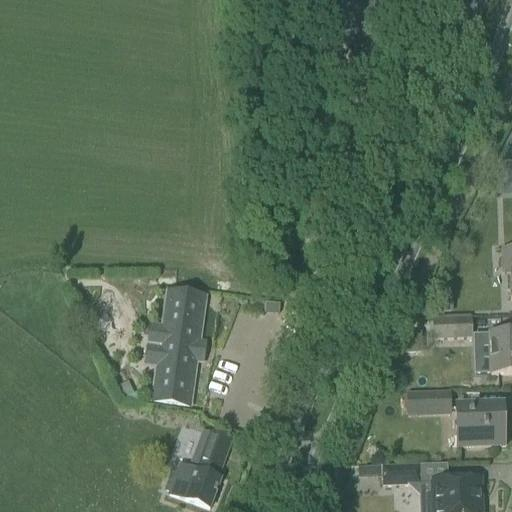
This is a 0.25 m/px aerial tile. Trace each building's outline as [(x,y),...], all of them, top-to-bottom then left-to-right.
[(356,42),(418,24),(415,14),(427,10),(423,0),(388,0),(389,1),(383,3),(382,0),(364,0),(366,7),(320,21),(328,50),(345,45),(346,49),(357,46),(356,42)] [(511,165),(499,165),(499,181),(511,180),(511,165)] [(156,371),(151,403),(169,406),(189,409),(195,367),(203,367),(206,344),(198,343),(204,300),(184,297),(174,296),(167,295),(162,328),(156,371)] [(441,295),(431,295),(431,315),(442,315),(441,295)] [(471,341),(470,320),(432,321),(433,342),(471,341)] [(511,335),(489,336),(490,377),(511,376),(511,335)] [(449,395),(406,396),(407,419),(449,418),(449,395)] [(458,451),(485,449),(505,449),(504,434),(502,434),(502,409),(482,409),(455,411),(458,451)] [(230,444),(209,436),(195,473),(180,468),(169,497),(190,505),(208,511),(219,482),(217,482),(230,444)] [(479,511),(478,482),(419,483),(418,467),(380,468),(381,490),(419,489),(419,511),(479,511)]
